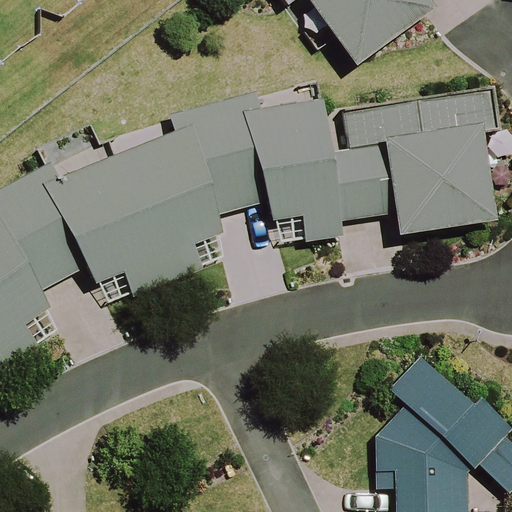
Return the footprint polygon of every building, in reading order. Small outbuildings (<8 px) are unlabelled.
[(511,0),(278,0),(283,7),(293,0),(302,0),(352,68),(429,12),(420,0),(511,0)] [(376,109),(392,214),(396,238),(490,223),(476,135),(496,132),(489,90),(376,109)] [(392,214),(376,109),(324,119),(319,91),(246,105),(262,207),(269,205),(275,247),(337,237),(335,223),(392,214)] [(262,207),(246,105),(165,120),(171,137),(45,187),(83,272),(101,312),(225,264),(211,214),(262,207)] [(0,378),(59,337),(38,300),(83,272),(45,187),(37,170),(0,194),(0,378)] [(466,511),(464,475),(483,475),(504,494),(511,486),(511,434),(479,403),(471,412),(417,362),(383,399),(368,487),(395,497),(395,511),(466,511)]
